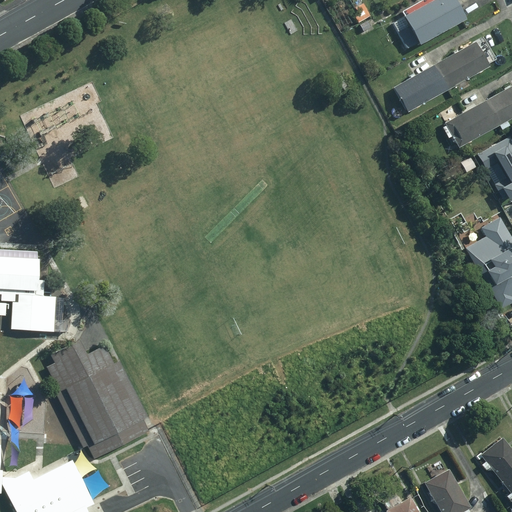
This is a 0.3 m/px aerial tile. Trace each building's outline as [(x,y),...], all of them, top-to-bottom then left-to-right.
[(419,45),(466,19),(455,0),(420,0),(402,10),(405,16),(391,24),(406,50),(418,43),(419,45)] [(363,3),(351,9),(358,22),(377,11),(371,1),(365,5),(363,3)] [(371,27),(368,20),(359,24),(363,31),(371,27)] [(486,67),(471,42),(431,65),(445,90),(486,67)] [(445,90),(431,65),(390,88),(404,113),(445,90)] [(511,118),(511,85),(486,100),(500,125),(511,118)] [(500,125),(486,100),(444,122),(458,148),(500,125)] [(506,189),(511,198),(511,197),(511,137),(479,155),(499,193),(506,189)] [(469,158),(457,163),(462,173),(474,168),(469,158)] [(485,251),(471,259),(491,295),(506,286),(504,282),(510,279),(511,282),(511,237),(507,228),(486,240),(485,251)] [(37,279),(37,259),(0,256),(0,315),(4,316),(5,303),(0,302),(0,299),(11,301),(9,329),(66,332),(67,320),(62,320),(63,298),(42,297),(43,280),(37,279)] [(57,388),(53,391),(83,448),(86,446),(93,458),(147,430),(142,419),(146,417),(117,361),(114,363),(104,345),(86,354),(79,340),(49,356),(52,363),(45,366),(57,388)] [(173,346),(146,365),(169,398),(182,435),(213,425),(198,382),(188,367),(196,361),(185,347),(178,352),(173,346)] [(483,466),(492,477),(511,461),(511,456),(496,436),(474,454),(479,461),(475,465),(479,470),(483,466)] [(511,461),(492,477),(503,492),(500,495),(504,501),(509,498),(511,501),(511,461)] [(78,511),(88,507),(67,463),(32,480),(25,466),(0,478),(0,497),(7,511),(78,511)] [(420,482),(437,511),(459,511),(464,510),(467,508),(445,469),(420,482)] [(381,511),(413,511),(406,498),(381,511)]
